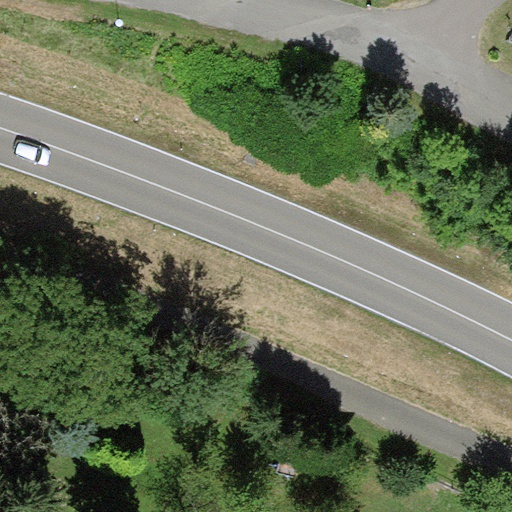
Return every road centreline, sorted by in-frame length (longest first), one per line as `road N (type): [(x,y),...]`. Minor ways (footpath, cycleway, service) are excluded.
road 1 (secondary): [(511,344),(416,291),(0,132)]
road 2 (track): [(0,248),(121,287),(511,457)]
road 3 (residential): [(228,0),(405,55)]
road 4 (residential): [(511,115),(405,55)]
